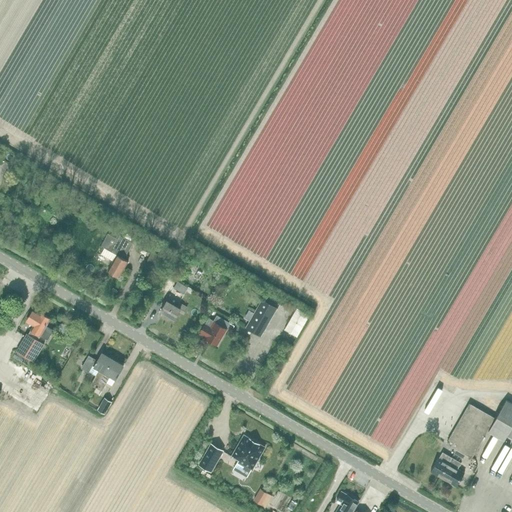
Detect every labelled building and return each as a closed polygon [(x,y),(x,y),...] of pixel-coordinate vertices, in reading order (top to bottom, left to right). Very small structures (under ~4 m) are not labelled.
[(12,166),(8,172),(13,175),(17,169),(12,166)] [(119,278),(129,261),(125,259),(134,243),(120,236),(118,239),(108,234),(101,246),(105,248),(102,254),(114,261),(108,271),(110,272),(110,273),(112,275),(114,275),(119,278)] [(163,257),(153,251),(142,269),(153,275),(163,257)] [(170,294),(177,283),(170,278),(163,290),(170,294)] [(250,321),(246,328),(261,337),(278,308),(262,299),(254,313),(250,321)] [(184,314),(187,307),(180,302),(177,306),(168,300),(161,312),(175,320),(180,311),(184,314)] [(297,337),(309,316),(297,308),(285,330),(297,337)] [(47,326),(51,319),(34,309),(29,317),(26,322),(33,326),(28,335),(28,336),(26,335),(16,352),(33,363),(44,346),(37,342),(40,337),(47,341),(54,330),(47,326)] [(249,310),(245,318),(250,321),(254,313),(249,310)] [(227,328),(230,323),(217,315),(214,321),(210,318),(206,324),(200,333),(207,337),(206,338),(218,345),(228,329),(227,328)] [(96,388),(113,359),(103,353),(95,367),(93,366),(96,360),(89,355),(82,368),(89,372),(96,376),(91,385),(96,388)] [(111,377),(116,380),(124,366),(113,359),(96,388),(102,392),(111,377)] [(112,402),(105,398),(98,410),(105,414),(112,402)] [(511,402),(507,400),(489,432),(504,441),(508,436),(511,438),(511,402)] [(450,437),(446,443),(456,449),(454,453),(463,459),(466,455),(472,458),(495,417),(470,403),(469,404),(450,437)] [(265,447),(244,435),(232,456),(239,460),(238,462),(252,470),(265,447)] [(199,466),(211,473),(224,451),(211,444),(199,466)] [(444,479),(455,460),(443,452),(439,458),(438,458),(431,471),(444,479)] [(458,469),(462,463),(455,460),(444,479),(457,486),(465,473),(458,469)] [(381,497),(387,501),(392,494),(386,490),(381,497)] [(258,494),(254,500),(266,507),(272,496),(264,491),(261,496),(258,494)] [(348,495),(342,492),(336,502),(340,504),(336,511),(353,511),(359,502),(348,495)]
